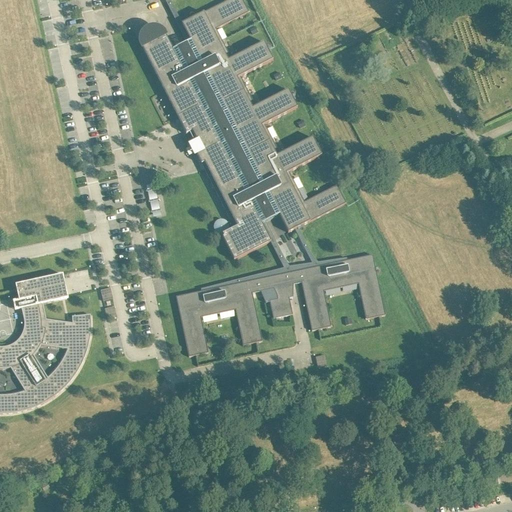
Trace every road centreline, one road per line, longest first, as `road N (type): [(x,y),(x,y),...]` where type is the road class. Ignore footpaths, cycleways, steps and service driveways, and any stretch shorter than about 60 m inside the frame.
road 1 (residential): [(84,0),(171,377)]
road 2 (track): [(171,377),(159,396),(0,479)]
road 3 (residential): [(171,377),(303,353),(293,303)]
road 4 (unclassified): [(511,126),(475,143),(418,35)]
road 5 (residential): [(230,511),(218,502),(170,396),(171,377)]
